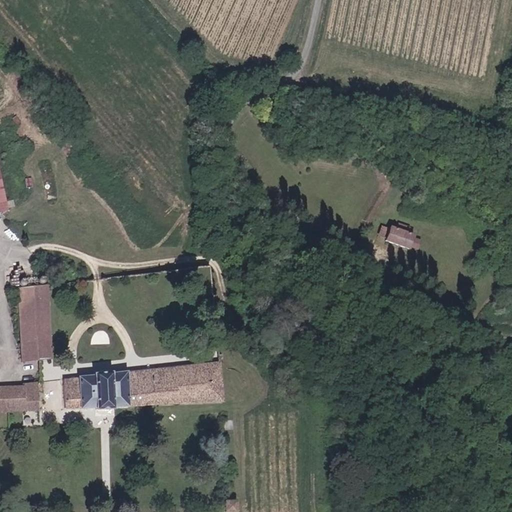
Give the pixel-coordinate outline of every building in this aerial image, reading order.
[(0,211),(9,210),(0,165),(0,211)] [(408,251),(409,248),(413,240),(414,237),(409,235),(411,230),(401,226),(398,231),(393,228),(392,230),(388,238),(387,242),(408,251)] [(381,235),(388,238),(392,230),(384,228),(381,235)] [(420,243),(413,240),(409,248),(417,250),(420,243)] [(49,351),(39,351),(37,286),(18,288),(21,362),(50,361),(49,351)] [(49,351),(45,286),(37,286),(39,351),(49,351)] [(125,408),(219,404),(217,362),(124,374),(124,371),(92,374),(92,378),(63,382),(64,410),(94,409),(94,412),(125,411),(125,408)] [(0,388),(0,413),(37,412),(37,389),(39,389),(39,384),(28,384),(28,387),(0,388)] [(233,500),(221,501),(221,511),(231,511),(234,511),(233,500)]
